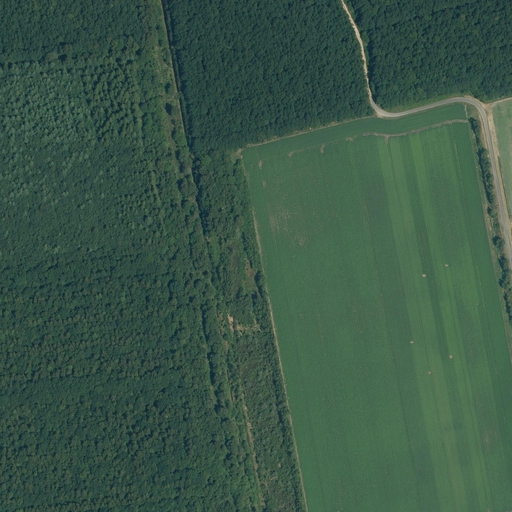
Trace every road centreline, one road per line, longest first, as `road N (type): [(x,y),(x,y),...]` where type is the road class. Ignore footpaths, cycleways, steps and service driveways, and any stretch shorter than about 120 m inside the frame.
road 1 (track): [(235,511),(151,0)]
road 2 (track): [(511,264),(484,113),(463,100),(397,116),(377,110),(342,0)]
